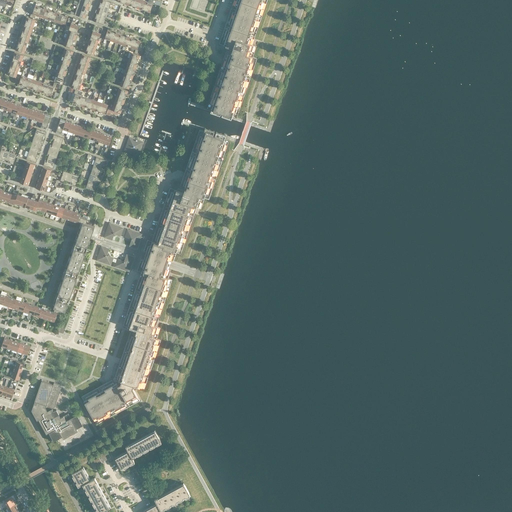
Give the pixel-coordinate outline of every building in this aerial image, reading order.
[(111,2),(103,0),(100,0),(99,3),(100,3),(100,5),(109,8),(110,4),(111,4),(112,5),(114,6),(115,4),(111,2)] [(147,2),(142,0),(141,0),(139,8),(143,10),(143,9),(144,10),(147,2)] [(148,2),(147,2),(144,10),(146,10),(146,11),(150,12),(153,3),(154,4),(156,0),(155,0),(152,0),(151,3),(148,2)] [(233,0),(229,13),(228,17),(227,20),(226,22),(225,27),(220,41),(219,44),(228,47),(221,64),(221,65),(207,108),(211,109),(211,111),(210,112),(220,115),(221,112),(223,113),(222,116),(231,119),(232,118),(232,116),(237,118),(237,116),(257,58),(253,57),(256,46),(252,45),(254,38),(267,0),(233,0)] [(88,7),(74,2),(73,4),(76,5),(77,4),(78,5),(76,9),(86,12),(86,10),(87,11),(88,7)] [(34,14),(38,15),(41,7),(39,7),(40,6),(35,5),(32,13),(31,13),(30,17),(33,18),(34,14)] [(109,8),(100,5),(99,6),(98,6),(97,10),(111,15),(112,14),(112,13),(109,12),(108,13),(108,12),(109,8)] [(42,8),(41,7),(38,15),(42,17),(41,18),(43,18),(46,9),(43,7),(42,8)] [(50,10),(46,9),(43,18),(45,19),(45,18),(49,19),(52,11),(50,11),(50,10)] [(86,12),(76,9),(75,13),(74,13),(73,12),(71,11),(70,13),(74,15),(75,15),(85,18),(86,14),(85,14),(86,12)] [(111,15),(97,10),(96,14),(97,14),(96,16),(105,19),(107,14),(108,15),(108,16),(111,16),(111,15)] [(53,12),(52,11),(49,19),(52,20),(52,21),(54,22),(57,12),(53,11),(53,12)] [(61,14),(57,12),(54,22),(56,23),(56,22),(60,23),(62,15),(61,14)] [(64,15),(62,15),(60,23),(63,24),(63,25),(65,26),(68,16),(64,15)] [(105,19),(96,16),(95,17),(93,21),(103,24),(103,25),(108,26),(108,24),(106,23),(105,23),(104,23),(105,19)] [(26,21),(25,23),(33,25),(35,22),(36,22),(36,20),(26,17),(25,21),(26,21)] [(72,20),(68,19),(67,22),(71,23),(69,28),(77,31),(78,29),(79,30),(82,21),(73,18),(72,20)] [(33,25),(25,23),(25,24),(24,24),(23,28),(33,31),(33,29),(32,29),(33,25)] [(103,28),(94,25),(91,34),(92,34),(91,36),(99,39),(101,33),(104,35),(105,35),(106,32),(102,30),(103,28)] [(33,31),(23,28),(21,32),(22,32),(22,33),(30,36),(31,33),(32,33),(33,31)] [(77,31),(69,28),(67,34),(76,37),(77,33),(77,31)] [(112,31),(108,29),(107,32),(104,39),(106,40),(106,39),(110,40),(113,32),(111,31),(112,31)] [(114,32),(113,32),(110,40),(114,41),(113,42),(115,43),(119,33),(115,32),(114,32)] [(30,36),(22,33),(21,35),(20,35),(19,39),(29,42),(29,40),(28,40),(30,36)] [(122,34),(119,33),(115,43),(117,43),(117,42),(121,44),(124,36),(122,35),(122,34)] [(76,37),(67,34),(65,39),(73,42),(74,41),(75,41),(76,37)] [(125,36),(124,36),(121,44),(125,45),(124,46),(126,47),(129,37),(125,35),(125,36)] [(99,39),(91,36),(90,38),(90,37),(88,41),(97,44),(99,39)] [(133,38),(129,37),(126,47),(128,47),(128,46),(131,47),(134,39),(133,39),(133,38)] [(29,42),(19,39),(18,43),(18,44),(26,47),(27,43),(28,44),(29,42)] [(73,42),(65,39),(64,45),(72,48),(74,44),(73,44),(73,42)] [(136,40),(134,39),(131,47),(136,49),(134,53),(137,54),(139,50),(137,49),(140,41),(136,39),(136,40)] [(97,44),(88,41),(87,45),(88,45),(87,47),(95,50),(97,44)] [(26,47),(18,44),(17,46),(15,50),(25,53),(26,51),(25,51),(26,47)] [(95,50),(87,47),(87,48),(86,48),(85,52),(93,55),(95,50)] [(73,51),(65,48),(63,54),(71,57),(71,55),(72,55),(73,51)] [(24,55),(14,52),(13,56),(14,56),(13,58),(21,61),(23,57),(24,57),(24,55)] [(131,53),(129,58),(137,61),(138,59),(138,60),(140,56),(131,53)] [(71,57),(63,54),(61,59),(70,62),(71,58),(70,58),(71,57)] [(82,54),(80,58),(81,58),(81,60),(89,63),(91,57),(82,54)] [(21,61),(13,58),(13,59),(12,59),(11,63),(21,66),(21,65),(20,64),(21,61)] [(137,61),(129,58),(127,64),(136,67),(137,63),(137,62),(137,61)] [(70,62),(61,59),(59,64),(67,67),(68,66),(70,62)] [(89,63),(81,60),(80,61),(79,61),(78,65),(87,68),(89,63)] [(21,66),(11,63),(9,67),(10,67),(10,69),(18,71),(19,68),(20,68),(21,66)] [(67,67),(59,64),(57,70),(66,73),(67,69),(67,67)] [(136,67),(127,64),(126,69),(134,72),(134,70),(135,70),(136,67)] [(87,68),(78,65),(77,69),(78,69),(77,71),(85,73),(87,68)] [(18,71),(10,69),(9,70),(8,70),(7,74),(16,77),(15,79),(19,80),(20,77),(19,76),(16,75),(17,74),(18,71)] [(134,72),(126,69),(124,74),(132,77),(134,73),(133,73),(134,72)] [(66,73),(57,70),(55,75),(63,78),(64,77),(65,77),(66,73)] [(85,73),(77,71),(77,72),(76,72),(74,76),(83,79),(85,73)] [(132,77),(124,74),(122,80),(130,83),(131,81),(132,77)] [(22,75),(19,84),(23,85),(24,85),(27,77),(22,75)] [(63,78),(55,75),(53,81),(62,84),(64,80),(63,80),(63,78)] [(83,79),(74,76),(73,80),(74,80),(73,81),(81,84),(83,79)] [(32,79),(27,77),(24,85),(26,86),(26,87),(30,88),(32,79)] [(38,81),(32,79),(30,88),(33,89),(34,88),(35,89),(38,81)] [(130,83),(122,80),(120,85),(129,88),(130,84),(130,83)] [(43,83),(38,81),(35,89),(37,89),(36,90),(40,92),(43,83)] [(81,84),(73,81),(73,83),(72,83),(71,87),(80,90),(81,84)] [(53,86),(49,85),(46,93),(48,93),(47,94),(51,95),(54,87),(56,87),(57,83),(54,82),(53,86)] [(49,85),(43,83),(40,92),(44,93),(45,92),(46,93),(49,85)] [(128,91),(119,88),(117,93),(125,96),(126,95),(127,95),(128,91)] [(77,103),(78,104),(81,96),(77,94),(78,91),(75,89),(74,93),(75,94),(72,102),(76,104),(77,103)] [(125,96),(117,93),(116,99),(124,102),(126,98),(125,98),(125,96)] [(86,97),(81,96),(78,104),(80,104),(79,105),(83,106),(86,97)] [(92,99),(86,97),(83,106),(87,108),(87,107),(89,107),(92,99)] [(93,100),(92,99),(89,107),(90,108),(90,109),(94,110),(97,101),(93,100)] [(124,102),(116,99),(114,104),(122,107),(122,105),(123,106),(124,102)] [(9,101),(4,100),(1,108),(6,110),(9,101)] [(14,103),(9,101),(6,110),(12,112),(14,103)] [(103,103),(97,101),(94,110),(98,111),(100,111),(103,103)] [(20,105),(14,103),(12,112),(17,113),(20,105)] [(108,105),(103,103),(100,111),(101,112),(105,114),(108,105)] [(122,107),(114,104),(112,108),(109,107),(108,110),(111,111),(112,110),(120,113),(122,109),(121,108),(122,107)] [(25,107),(20,105),(17,113),(22,115),(25,107)] [(30,108),(25,107),(22,115),(27,117),(30,108)] [(35,110),(30,108),(27,117),(32,119),(35,110)] [(40,112),(35,110),(32,119),(37,120),(40,112)] [(45,114),(40,112),(37,120),(42,122),(45,114)] [(45,114),(42,122),(40,128),(46,130),(48,124),(51,115),(45,114)] [(60,119),(57,127),(56,133),(61,135),(63,129),(66,121),(60,119)] [(71,122),(66,121),(63,129),(68,131),(71,122)] [(76,124),(71,122),(68,131),(73,133),(76,124)] [(81,126),(76,124),(73,133),(78,134),(81,126)] [(86,128),(81,126),(78,134),(84,136),(86,128)] [(46,132),(37,128),(34,136),(42,139),(43,136),(45,136),(46,132)] [(204,129),(204,131),(199,129),(185,172),(184,175),(183,178),(178,190),(170,188),(162,209),(162,212),(161,214),(154,235),(152,241),(147,239),(146,245),(150,246),(148,252),(146,252),(144,257),(143,260),(141,259),(137,270),(142,272),(141,274),(140,274),(140,275),(139,277),(138,280),(123,325),(132,328),(131,332),(130,332),(120,362),(115,376),(118,377),(117,379),(116,380),(113,382),(112,379),(108,381),(81,396),(88,409),(87,410),(88,412),(90,411),(97,424),(140,400),(134,389),(135,389),(137,386),(144,389),(152,367),(161,340),(157,338),(160,328),(156,326),(172,280),(168,278),(171,269),(168,268),(169,265),(171,260),(174,261),(177,252),(181,254),(195,214),(197,207),(201,209),(205,198),(209,199),(229,140),(225,138),(225,136),(226,135),(216,132),(215,135),(214,134),(214,131),(205,128),(204,129)] [(92,129),(86,128),(84,136),(89,138),(92,129)] [(97,131),(92,129),(89,138),(94,140),(97,131)] [(102,133),(97,131),(94,140),(99,141),(102,133)] [(107,135),(102,133),(99,141),(104,143),(107,135)] [(54,134),(52,138),(54,139),(53,143),(61,145),(64,138),(54,134)] [(112,136),(107,135),(104,143),(109,145),(112,136)] [(42,139),(34,136),(31,144),(41,147),(43,143),(41,143),(42,139)] [(143,142),(129,137),(124,151),(134,154),(140,151),(143,142)] [(61,145),(53,143),(51,146),(50,146),(48,150),(58,153),(61,145)] [(41,147),(31,144),(29,152),(37,154),(38,151),(40,151),(41,147)] [(9,152),(1,149),(0,152),(0,159),(2,161),(2,159),(6,160),(9,152)] [(58,153),(48,150),(47,154),(49,154),(47,158),(56,161),(58,153)] [(17,155),(9,152),(6,160),(10,161),(9,163),(13,164),(17,155)] [(37,154),(29,152),(26,159),(36,163),(37,159),(36,158),(37,154)] [(106,160),(96,157),(94,165),(102,167),(103,164),(105,164),(106,160)] [(56,161),(47,158),(46,162),(45,161),(43,165),(53,169),(56,161)] [(35,164),(27,161),(25,167),(34,169),(35,164)] [(102,167),(94,165),(91,172),(101,176),(102,172),(100,171),(102,167)] [(34,169),(25,167),(23,172),(32,175),(34,169)] [(51,170),(43,167),(41,172),(49,175),(51,170)] [(71,173),(63,171),(60,180),(64,182),(65,180),(69,181),(71,173)] [(32,175),(23,172),(22,177),(30,180),(32,175)] [(49,175),(41,172),(39,177),(48,180),(49,175)] [(101,176),(91,172),(88,180),(96,183),(98,179),(99,180),(101,176)] [(79,176),(71,173),(69,181),(72,183),(72,184),(76,186),(79,176)] [(30,180),(22,177),(20,182),(28,185),(30,180)] [(48,180),(39,177),(37,182),(46,185),(48,180)] [(96,183),(88,180),(86,188),(95,191),(97,187),(95,186),(96,183)] [(48,186),(46,185),(37,182),(35,188),(46,191),(48,186)] [(12,194),(9,202),(14,204),(15,203),(18,194),(12,194)] [(22,194),(21,195),(18,194),(15,203),(23,205),(25,206),(35,210),(38,201),(35,200),(36,196),(36,195),(35,194),(34,194),(33,195),(32,197),(28,196),(26,195),(22,194)] [(39,199),(38,201),(35,210),(36,210),(41,210),(44,201),(39,199)] [(49,203),(44,201),(41,210),(46,212),(49,203)] [(54,205),(49,203),(46,212),(52,213),(54,205)] [(60,207),(54,205),(52,213),(57,215),(60,207)] [(65,208),(60,207),(57,215),(62,217),(65,208)] [(70,210),(65,208),(62,217),(67,219),(70,210)] [(75,212),(70,210),(67,219),(72,220),(75,212)] [(80,214),(75,212),(72,220),(77,222),(79,216),(80,214)] [(83,222),(82,224),(81,228),(79,227),(78,230),(80,230),(79,234),(78,235),(90,239),(91,238),(92,235),(95,226),(86,223),(83,222)] [(114,233),(109,223),(104,237),(112,240),(114,233)] [(123,228),(109,223),(114,233),(121,235),(123,228)] [(128,229),(125,236),(132,239),(142,234),(128,229)] [(137,248),(142,234),(132,239),(130,246),(137,248)] [(90,239),(78,235),(77,240),(75,240),(74,243),(76,243),(74,248),(86,252),(90,239)] [(109,248),(101,246),(97,260),(106,255),(109,248)] [(86,252),(74,248),(72,253),(71,253),(70,256),(71,256),(69,261),(81,265),(86,252)] [(134,257),(127,254),(124,261),(129,271),(134,257)] [(113,258),(106,255),(97,260),(111,265),(113,258)] [(124,261),(117,259),(115,266),(129,271),(124,261)] [(81,265),(69,261),(68,266),(66,266),(65,268),(67,269),(65,274),(77,278),(81,265)] [(77,278),(65,274),(63,279),(62,278),(61,281),(62,282),(61,287),(73,291),(77,278)] [(73,291),(61,287),(59,292),(57,291),(56,294),(58,295),(56,300),(68,304),(73,291)] [(11,297),(6,296),(2,307),(7,308),(8,306),(11,297)] [(16,299),(11,297),(8,306),(13,308),(16,299)] [(21,301),(16,299),(13,308),(18,310),(21,301)] [(68,304),(56,300),(55,304),(53,304),(52,307),(55,308),(54,312),(57,313),(57,314),(60,314),(61,310),(66,311),(68,304)] [(26,303),(21,301),(18,310),(23,311),(26,303)] [(32,304),(26,303),(23,311),(29,313),(32,304)] [(37,306),(32,304),(29,313),(34,315),(37,306)] [(42,308),(37,306),(34,315),(39,317),(42,308)] [(52,311),(47,310),(44,318),(49,320),(52,311)] [(57,313),(54,312),(52,311),(49,320),(54,322),(57,314),(57,313)] [(10,339),(4,338),(1,346),(7,348),(10,339)] [(15,341),(10,339),(7,348),(12,350),(15,341)] [(20,343),(15,341),(12,350),(17,351),(20,343)] [(25,345),(20,343),(17,351),(22,353),(25,345)] [(30,346),(25,345),(22,353),(28,355),(30,346)] [(24,364),(16,361),(14,367),(23,369),(24,364)] [(23,369),(14,367),(12,372),(21,375),(23,369)] [(21,375),(12,372),(10,377),(19,380),(21,375)] [(66,420),(64,416),(60,417),(56,409),(54,411),(52,408),(55,407),(61,387),(59,386),(59,384),(54,382),(53,385),(42,381),(32,410),(37,420),(39,419),(47,434),(49,432),(54,441),(62,436),(63,439),(78,431),(77,428),(83,425),(77,414),(66,420)] [(10,388),(4,386),(1,395),(7,396),(10,388)] [(15,389),(10,388),(7,396),(12,398),(15,389)] [(155,430),(150,432),(149,431),(147,432),(148,434),(144,436),(143,434),(140,435),(141,437),(137,439),(136,438),(134,439),(135,441),(131,443),(130,441),(128,442),(128,444),(126,446),(128,450),(115,457),(121,468),(134,461),(133,458),(136,456),(135,455),(161,441),(155,431),(155,430)] [(99,457),(100,460),(102,462),(111,457),(107,451),(101,455),(101,456),(99,457)] [(83,466),(82,467),(72,472),(80,486),(83,484),(84,487),(86,487),(99,511),(100,511),(110,507),(111,506),(108,502),(110,501),(109,499),(107,500),(105,495),(107,494),(105,492),(103,493),(101,489),(103,488),(102,486),(100,487),(98,482),(100,481),(99,479),(96,480),(95,477),(91,480),(83,466)] [(184,483),(179,485),(178,483),(176,484),(177,486),(172,489),(171,487),(169,488),(170,490),(166,492),(165,490),(163,492),(164,493),(159,496),(158,494),(156,495),(157,497),(154,499),(157,503),(144,510),(144,511),(162,511),(161,511),(164,509),(164,508),(190,494),(184,483)] [(15,503),(12,498),(4,502),(7,508),(15,503)] [(11,511),(18,509),(15,503),(7,508),(9,511),(11,511)]
